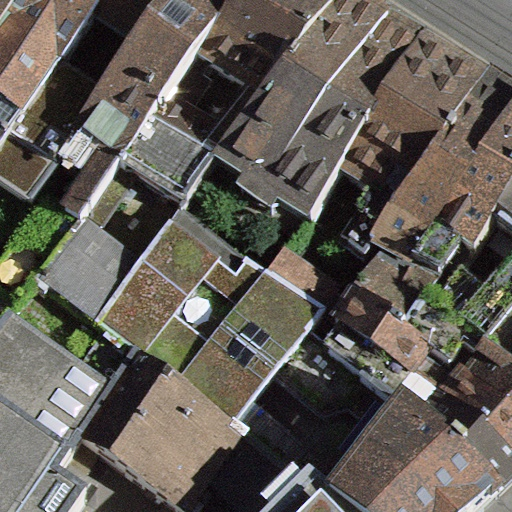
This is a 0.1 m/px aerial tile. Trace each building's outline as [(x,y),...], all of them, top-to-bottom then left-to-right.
[(0,153),(59,70),(100,10),(101,11),(109,0),(19,0),(0,29),(0,106),(1,107),(0,108),(0,153)] [(0,0),(0,29),(19,0),(0,0)] [(104,102),(79,137),(115,164),(83,175),(56,211),(48,205),(0,268),(0,337),(39,284),(40,285),(83,227),(87,220),(244,0),(175,0),(147,41),(104,102)] [(185,210),(344,2),(341,0),(244,0),(87,220),(101,230),(136,179),(185,210)] [(109,0),(101,11),(147,41),(175,0),(109,0)] [(341,172),(422,46),(366,14),(344,2),(185,210),(182,213),(183,214),(245,265),(287,213),(309,227),(340,176),(341,172)] [(396,209),(486,85),(439,57),(422,46),(341,172),(340,176),(396,209)] [(59,70),(0,153),(0,185),(30,206),(79,137),(104,102),(79,84),(59,70)] [(412,267),(511,122),(511,101),(504,96),(486,85),(396,209),(371,248),(385,255),(356,295),(359,297),(406,331),(424,304),(438,281),(412,267)] [(424,304),(436,312),(460,277),(494,228),(511,201),(511,122),(412,267),(438,281),(424,304)] [(511,319),(511,201),(494,228),(511,241),(511,268),(486,297),(460,277),(436,312),(487,349),(511,319)] [(322,316),(268,280),(245,265),(183,214),(141,271),(98,330),(137,360),(233,432),(276,380),(310,338),(308,337),(323,317),(322,316)] [(141,271),(83,227),(40,285),(98,330),(141,271)] [(285,258),(268,280),(322,316),(336,294),(285,258)] [(0,511),(74,511),(82,501),(55,482),(80,445),(137,360),(98,330),(40,285),(39,284),(0,337),(0,511)] [(404,334),(406,331),(359,297),(339,327),(346,332),(412,380),(430,356),(404,334)] [(430,356),(466,379),(511,412),(511,367),(487,349),(436,312),(424,304),(406,331),(404,334),(430,356)] [(511,319),(487,349),(511,367),(511,319)] [(346,332),(329,353),(499,496),(507,488),(511,483),(511,458),(446,405),(412,380),(346,332)] [(329,353),(310,338),(276,380),(324,419),(360,407),(372,415),(364,425),(383,441),(332,506),(340,511),(481,511),(499,496),(329,353)] [(137,360),(80,445),(176,511),(190,511),(240,438),(233,432),(137,360)] [(511,412),(466,379),(446,405),(511,458),(511,412)] [(340,511),(332,506),(317,494),(298,511),(340,511)] [(82,501),(74,511),(95,511),(84,499),(82,501)]
